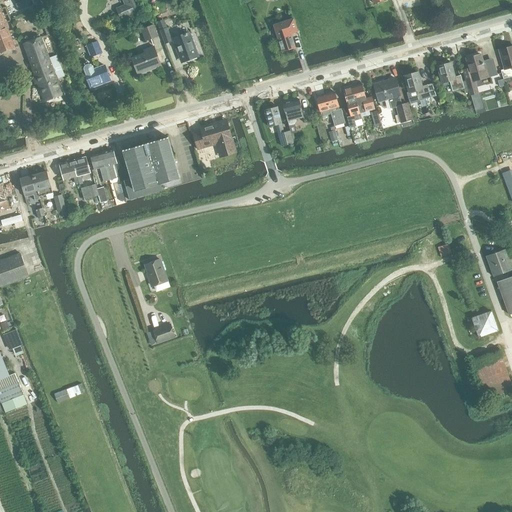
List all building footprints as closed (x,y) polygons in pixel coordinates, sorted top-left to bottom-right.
[(31,0),(14,0),(18,10),(33,4),(31,0)] [(144,11),(139,0),(122,0),(124,5),(116,8),(121,21),(144,11)] [(0,53),(16,47),(1,8),(0,8),(0,53)] [(164,19),(157,22),(160,30),(165,44),(172,41),(167,27),(164,19)] [(281,28),(275,29),(283,52),(295,48),(290,33),(297,31),(293,19),(280,23),(281,28)] [(145,41),(158,37),(154,25),(141,30),(145,41)] [(182,63),(198,57),(189,32),(173,38),(182,63)] [(50,58),(41,36),(37,38),(36,38),(27,41),(27,42),(22,44),(44,101),(64,94),(58,79),(64,76),(56,55),(50,58)] [(91,58),(91,57),(102,53),(98,41),(86,45),(91,58)] [(138,75),(161,66),(154,46),(143,50),(144,53),(131,57),(138,75)] [(511,46),(499,50),(505,69),(501,70),(503,79),(511,76),(511,46)] [(466,79),(469,91),(471,96),(479,93),(476,81),(489,77),(487,67),(485,68),(481,54),(466,58),(472,78),(466,79)] [(461,75),(455,77),(451,62),(437,66),(442,84),(450,82),(452,91),(464,88),(461,75)] [(94,69),(93,65),(89,64),(85,65),(84,67),(84,69),(91,88),(110,81),(105,65),(94,69)] [(428,85),(422,86),(418,72),(404,76),(409,93),(417,91),(420,101),(431,97),(428,85)] [(374,84),(379,103),(389,100),(391,109),(396,107),(397,110),(401,123),(413,120),(409,106),(408,102),(401,104),(400,97),(400,96),(395,78),(374,84)] [(353,87),(359,109),(364,108),(366,112),(375,109),(371,95),(365,96),(361,84),(353,87)] [(353,87),(344,89),(348,105),(347,105),(350,116),(351,116),(353,121),(362,118),(360,113),(359,109),(358,105),(353,87)] [(325,94),(331,114),(334,126),(344,123),(340,109),(338,110),(337,108),(339,107),(334,92),(325,94)] [(323,121),(329,119),(327,115),(331,114),(325,94),(317,97),(321,112),(323,121)] [(302,110),(299,99),(283,103),(289,126),(295,125),(297,121),(296,119),(304,117),(305,122),(311,120),(308,109),(302,110)] [(284,131),(277,107),(264,110),(269,127),(276,125),(278,132),(281,145),(293,142),(290,129),(284,131)] [(237,153),(227,119),(200,127),(201,131),(193,133),(198,150),(216,145),(219,158),(237,153)] [(337,140),(335,131),(329,132),(331,142),(337,140)] [(157,185),(180,178),(168,137),(123,151),(131,181),(124,183),(129,200),(159,192),(157,185)] [(102,153),(107,171),(110,180),(116,178),(113,165),(117,164),(113,150),(102,153)] [(102,153),(91,156),(95,170),(101,168),(102,172),(104,182),(110,180),(107,171),(102,153)] [(86,157),(72,161),(79,183),(79,185),(83,184),(82,178),(83,178),(82,176),(90,173),(86,157)] [(75,184),(79,183),(72,161),(59,164),(64,181),(74,178),(75,184)] [(34,175),(38,194),(39,197),(53,193),(47,171),(34,175)] [(511,177),(510,171),(502,174),(511,200),(511,177)] [(32,196),(38,194),(34,175),(20,179),(24,195),(31,193),(32,196)] [(87,186),(81,188),(85,200),(88,199),(91,207),(101,203),(97,189),(96,184),(94,178),(86,181),(87,186)] [(9,182),(0,184),(0,195),(3,207),(12,204),(14,212),(21,210),(16,195),(12,196),(9,182)] [(97,189),(101,203),(107,201),(103,187),(97,189)] [(58,212),(66,210),(62,194),(53,197),(58,212)] [(37,218),(45,216),(43,208),(35,210),(37,218)] [(494,277),(511,269),(511,268),(505,249),(486,256),(494,277)] [(0,284),(1,287),(29,277),(20,253),(0,260),(0,284)] [(160,260),(145,265),(147,271),(150,278),(150,279),(152,278),(157,292),(170,287),(160,260)] [(509,315),(511,313),(511,276),(497,281),(509,315)] [(491,311),(471,318),(478,337),(498,330),(491,311)] [(153,345),(175,337),(171,324),(148,332),(153,345)] [(9,350),(22,345),(16,329),(3,335),(9,350)] [(0,389),(19,382),(15,373),(9,376),(0,352),(0,389)] [(85,392),(81,383),(54,393),(58,403),(85,392)] [(23,395),(19,384),(15,386),(14,385),(0,390),(0,397),(2,403),(6,413),(27,405),(23,394),(23,395)] [(38,496),(54,490),(46,470),(30,476),(38,496)]
